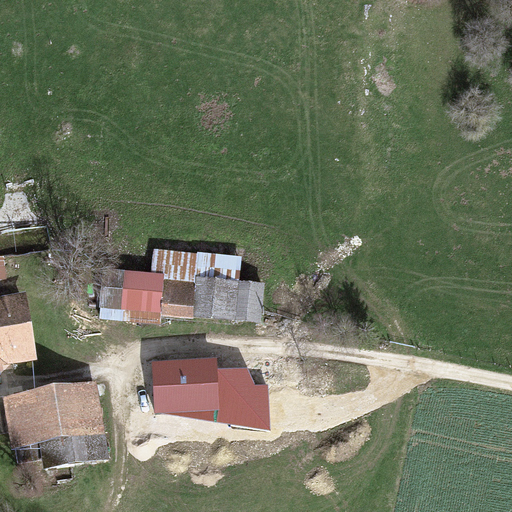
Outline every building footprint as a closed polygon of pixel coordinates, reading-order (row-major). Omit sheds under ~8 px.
[(158,318),(259,327),(262,291),(235,288),(237,261),(150,254),(148,277),(99,273),(94,322),(157,328),(158,318)] [(0,369),(31,364),(19,301),(0,304),(0,369)] [(211,364),(147,366),(149,415),(213,413),(211,364)] [(92,390),(33,400),(41,449),(67,445),(81,443),(100,439),(92,390)] [(41,449),(33,400),(5,404),(14,453),(41,449)] [(85,468),(81,443),(67,445),(71,470),(85,468)]
